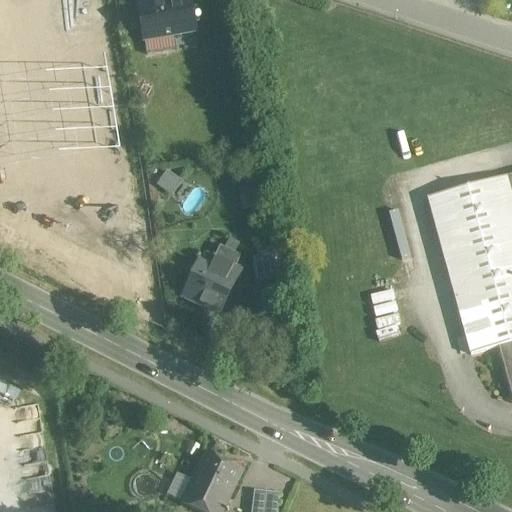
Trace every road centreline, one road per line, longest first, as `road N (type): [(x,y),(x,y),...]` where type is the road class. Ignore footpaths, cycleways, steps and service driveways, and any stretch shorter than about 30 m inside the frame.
road 1 (primary): [(0,286),(459,511)]
road 2 (unclassified): [(511,39),(392,0)]
